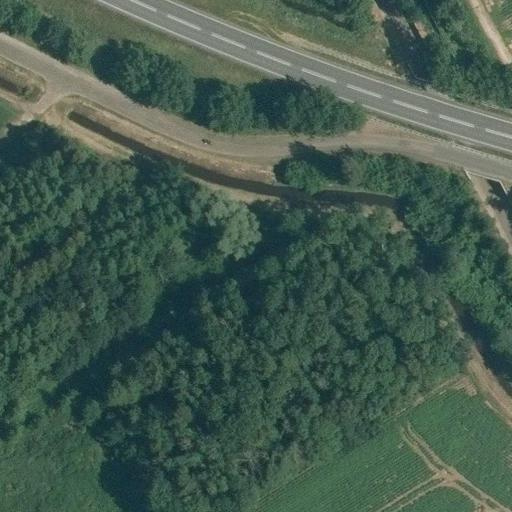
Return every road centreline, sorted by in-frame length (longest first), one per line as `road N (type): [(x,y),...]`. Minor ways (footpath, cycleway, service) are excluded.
road 1 (unclassified): [(511,177),(401,144),(252,151),(216,144),(0,47)]
road 2 (trunk): [(511,138),(409,108),(130,0)]
road 3 (unclassified): [(511,236),(384,0)]
